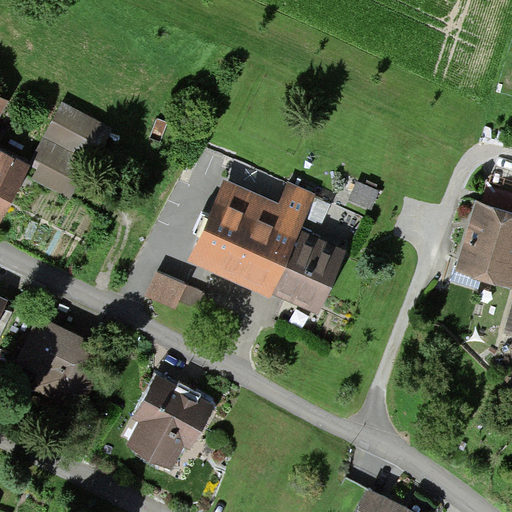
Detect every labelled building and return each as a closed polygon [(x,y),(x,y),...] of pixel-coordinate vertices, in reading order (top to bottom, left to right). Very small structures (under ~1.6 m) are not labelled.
[(0,205),(23,160),(0,147),(0,100),(3,95),(0,93),(0,205)] [(21,171),(69,196),(107,124),(59,99),(21,171)] [(291,182),(283,201),(226,176),(189,261),(271,297),(273,291),(320,312),(349,245),(303,225),(317,193),(291,182)] [(318,195),(310,216),(326,222),(334,201),(318,195)] [(511,210),(476,199),(454,269),(511,286),(511,210)] [(212,295),(165,272),(152,298),(199,322),(212,295)] [(0,330),(16,298),(0,290),(0,330)] [(103,344),(35,312),(4,379),(72,411),(103,344)] [(135,419),(122,443),(168,467),(180,443),(187,447),(212,400),(152,369),(128,415),(135,419)] [(357,511),(417,511),(370,487),(357,511)]
